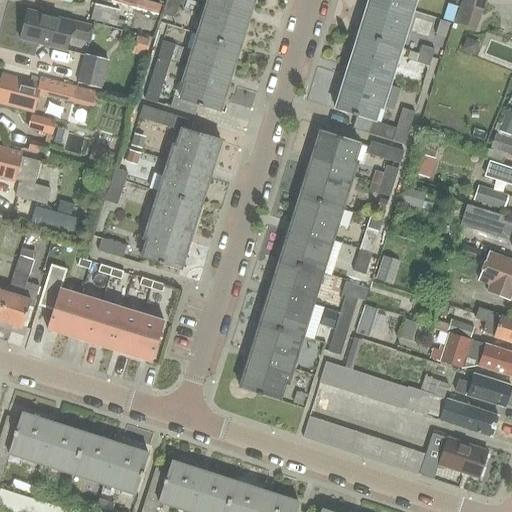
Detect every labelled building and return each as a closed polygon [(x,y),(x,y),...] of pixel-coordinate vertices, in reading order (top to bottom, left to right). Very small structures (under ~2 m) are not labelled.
[(161,6),(140,0),(109,0),(109,1),(158,15),(161,6)] [(168,0),(163,16),(174,20),(179,5),(200,12),(203,3),(194,0),(168,0)] [(207,0),(207,2),(249,15),(253,0),(207,0)] [(376,0),(369,0),(358,35),(399,48),(411,11),(376,0)] [(376,0),(411,11),(414,0),(376,0)] [(463,0),(461,5),(484,12),(487,0),(463,0)] [(207,2),(197,34),(239,47),(249,15),(207,2)] [(447,4),(443,20),(452,23),(457,7),(447,4)] [(121,12),(95,5),(92,18),(131,28),(133,17),(126,15),(124,22),(118,20),(121,12)] [(21,40),(66,51),(74,23),(28,11),(21,40)] [(451,25),(441,22),(436,36),(446,39),(451,25)] [(197,34),(186,66),(229,79),(239,47),(197,34)] [(358,35),(347,72),(388,85),(399,48),(358,35)] [(151,42),(139,38),(134,55),(147,58),(151,42)] [(163,42),(158,60),(171,64),(172,60),(180,62),(184,48),(163,42)] [(424,47),(421,56),(433,59),(436,51),(424,47)] [(433,59),(421,56),(411,53),(408,61),(431,68),(433,59)] [(88,58),(80,86),(102,92),(109,63),(88,58)] [(171,64),(158,60),(146,101),(159,104),(171,64)] [(171,95),(168,106),(192,114),(195,105),(216,111),(222,95),(224,96),(229,79),(186,66),(181,82),(186,83),(181,99),(171,95)] [(347,72),(335,110),(356,117),(353,129),(405,145),(415,113),(402,109),(396,129),(373,122),(377,109),(380,110),(388,85),(347,72)] [(71,102),(75,87),(41,80),(40,85),(1,75),(0,77),(0,103),(32,112),(36,94),(71,102)] [(75,87),(71,102),(93,107),(96,93),(75,87)] [(143,107),(140,119),(181,132),(177,146),(173,144),(168,160),(210,173),(215,156),(213,155),(218,140),(191,131),(194,123),(143,107)] [(511,136),(511,135),(511,113),(506,111),(498,132),(511,136)] [(56,121),(31,115),(28,130),(52,136),(56,121)] [(315,147),(310,162),(352,176),(357,160),(351,159),(357,142),(322,131),(317,148),(315,147)] [(489,157),(500,161),(503,152),(510,154),(511,148),(511,139),(497,134),(493,148),(489,157)] [(134,135),(131,146),(142,149),(145,138),(134,135)] [(403,152),(371,142),(367,154),(399,164),(403,152)] [(0,177),(13,181),(19,183),(16,198),(47,205),(51,190),(36,186),(41,163),(19,157),(20,153),(0,147),(0,177)] [(129,151),(125,162),(137,166),(140,154),(129,151)] [(168,160),(158,192),(200,205),(210,173),(168,160)] [(483,176),(511,185),(511,169),(487,161),(483,176)] [(310,162),(300,194),(342,208),(352,176),(310,162)] [(391,188),(397,169),(385,165),(382,174),(379,184),(380,184),(391,188)] [(374,171),(371,182),(379,184),(382,174),(374,171)] [(110,179),(103,201),(116,205),(123,183),(110,179)] [(376,193),(379,184),(371,182),(368,190),(376,193)] [(380,184),(377,193),(389,197),(391,188),(380,184)] [(404,188),(400,203),(421,209),(425,194),(404,188)] [(507,197),(477,188),(473,203),(502,212),(507,197)] [(158,192),(148,225),(190,238),(200,205),(158,192)] [(331,240),(342,208),(300,194),(289,227),(331,240)] [(380,199),(377,209),(384,212),(387,202),(380,199)] [(460,227),(511,242),(510,246),(511,245),(511,224),(503,221),(505,216),(467,205),(460,227)] [(35,207),(30,221),(72,235),(77,220),(70,218),(54,213),(35,207)] [(148,242),(143,257),(178,268),(183,253),(185,253),(190,238),(148,225),(143,241),(148,242)] [(338,242),(331,240),(289,227),(279,259),(321,272),(328,274),(338,242)] [(359,249),(372,253),(378,232),(366,228),(359,249)] [(101,240),(97,252),(122,259),(126,247),(101,240)] [(370,258),(372,253),(359,249),(349,283),(366,288),(369,276),(365,275),(368,265),(373,267),(375,260),(370,258)] [(511,261),(490,253),(479,281),(490,286),(488,292),(510,301),(511,295),(511,261)] [(279,259),(269,291),(311,304),(321,272),(279,259)] [(88,271),(90,263),(80,260),(77,267),(88,271)] [(38,307),(52,311),(47,330),(68,337),(80,296),(61,290),(67,270),(51,265),(38,307)] [(109,277),(111,269),(100,266),(97,273),(109,277)] [(120,280),(122,273),(111,269),(109,277),(120,280)] [(23,289),(27,277),(13,273),(7,292),(0,314),(0,320),(21,328),(32,292),(23,289)] [(150,290),(152,283),(141,279),(139,286),(150,290)] [(368,289),(366,288),(349,283),(345,282),(342,295),(345,296),(339,314),(352,318),(358,300),(364,302),(368,289)] [(161,294),(164,287),(152,283),(150,290),(161,294)] [(269,291),(259,323),(301,337),(311,304),(269,291)] [(101,302),(80,296),(68,337),(89,343),(101,302)] [(122,309),(101,302),(89,343),(110,350),(122,309)] [(356,335),(368,339),(377,312),(365,308),(356,335)] [(143,315),(122,309),(110,350),(131,356),(143,315)] [(483,332),(493,335),(492,337),(511,343),(511,318),(500,314),(499,315),(479,309),(476,319),(486,322),(483,332)] [(352,318),(339,314),(327,310),(324,320),(336,324),(327,353),(340,357),(352,318)] [(164,322),(143,315),(131,356),(151,363),(164,322)] [(470,338),(473,327),(451,320),(447,331),(470,338)] [(259,323),(249,356),(291,369),(301,337),(259,323)] [(511,352),(470,338),(447,331),(442,346),(439,344),(437,349),(431,347),(428,356),(459,367),(477,365),(511,376),(511,352)] [(353,339),(344,368),(353,371),(361,341),(353,339)] [(246,372),(240,388),(275,399),(280,383),(286,385),(291,369),(249,356),(244,371),(246,372)] [(325,386),(332,365),(326,363),(319,384),(325,386)] [(336,389),(343,369),(332,365),(325,386),(336,389)] [(354,372),(343,369),(336,389),(347,393),(354,372)] [(365,375),(354,372),(347,393),(358,396),(365,375)] [(502,406),(510,385),(473,373),(470,383),(459,379),(455,390),(502,406)] [(376,378),(365,375),(358,396),(369,400),(376,378)] [(447,383),(423,375),(419,389),(442,397),(447,383)] [(386,382),(376,378),(369,400),(379,403),(386,382)] [(397,385),(386,382),(379,403),(390,407),(397,385)] [(402,409),(408,389),(397,385),(390,407),(401,410),(402,409)] [(440,414),(438,419),(490,436),(497,416),(408,388),(408,389),(402,409),(434,419),(436,413),(440,414)] [(297,393),(293,404),(302,407),(306,396),(297,393)] [(7,418),(0,438),(0,483),(9,455),(39,465),(52,424),(20,414),(17,421),(7,418)] [(322,423),(310,419),(305,438),(315,442),(322,423)] [(333,426),(322,423),(315,442),(327,446),(333,426)] [(52,424),(39,465),(71,475),(84,435),(52,424)] [(345,430),(333,426),(327,446),(338,449),(345,430)] [(338,449),(350,453),(356,434),(345,430),(338,449)] [(432,478),(437,464),(445,437),(433,433),(425,455),(419,474),(432,478)] [(368,437),(356,434),(350,453),(361,457),(368,437)] [(84,435),(71,475),(103,486),(116,445),(84,435)] [(361,457),(373,460),(379,441),(368,437),(361,457)] [(477,477),(486,450),(445,437),(437,464),(477,477)] [(373,460),(384,464),(391,445),(379,441),(373,460)] [(116,445),(103,486),(135,496),(148,456),(116,445)] [(384,464),(396,468),(402,448),(391,445),(384,464)] [(396,468),(407,471),(414,452),(402,448),(396,468)] [(419,475),(419,474),(425,455),(414,452),(407,471),(419,475)] [(157,469),(143,511),(156,511),(159,504),(184,511),(190,511),(203,473),(171,463),(168,473),(157,469)] [(203,473),(190,511),(225,511),(235,483),(203,473)] [(235,483),(225,511),(260,511),(267,494),(235,483)] [(22,484),(20,491),(30,494),(32,487),(22,484)] [(0,511),(70,511),(0,489),(0,511)] [(267,494),(260,511),(295,511),(298,504),(267,494)] [(98,499),(94,511),(104,511),(108,502),(98,499)]
